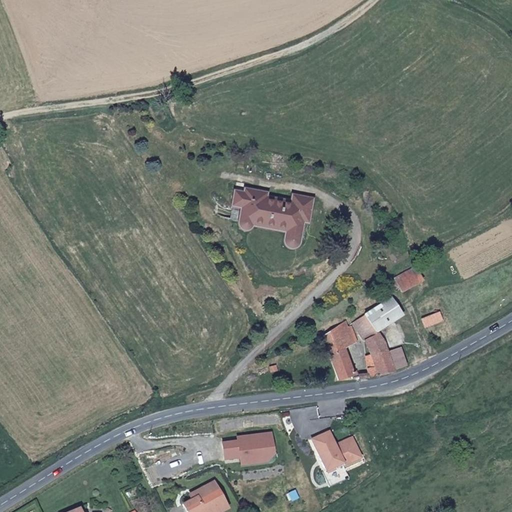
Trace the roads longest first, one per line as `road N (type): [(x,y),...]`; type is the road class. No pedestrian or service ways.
road 1 (secondary): [(0,506),(142,423),(213,406),(389,385),(511,321)]
road 2 (track): [(375,0),(305,52),(138,105),(0,126)]
